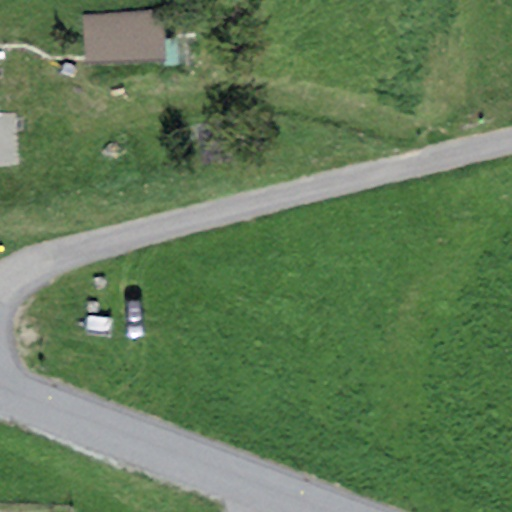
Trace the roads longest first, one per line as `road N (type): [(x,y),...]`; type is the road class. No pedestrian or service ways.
road 1 (residential): [(511,150),(57,256),(0,323)]
road 2 (unclassified): [(342,511),(0,381)]
